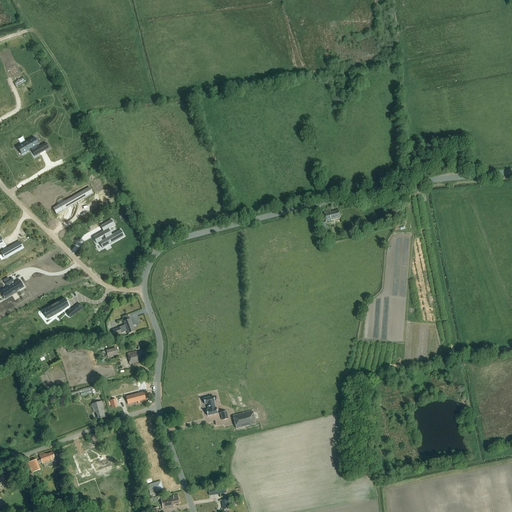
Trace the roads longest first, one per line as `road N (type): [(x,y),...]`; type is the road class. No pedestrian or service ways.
road 1 (unclassified): [(144,290),(153,257),(177,239),(360,193),(511,171)]
road 2 (residential): [(144,290),(100,282),(0,183)]
road 3 (unclassified): [(0,464),(157,406)]
